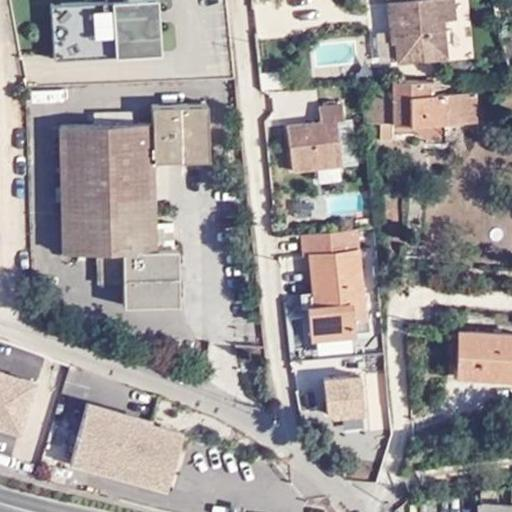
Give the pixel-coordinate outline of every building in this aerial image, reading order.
[(162,55),(159,0),(129,3),(128,0),(107,0),(108,4),(54,8),(57,62),(162,55)] [(389,0),(390,4),(391,19),(395,19),(397,43),(399,63),(447,58),(444,21),(456,20),(454,0),(389,0)] [(448,122),(447,94),(432,94),(431,84),(397,85),(397,96),(377,97),(377,123),(384,123),(393,123),(448,122)] [(480,93),(447,94),(448,122),(480,121),(480,93)] [(153,125),(61,129),(63,256),(108,254),(124,254),(125,275),(126,309),(181,307),(178,251),(158,252),(154,164),(211,161),(209,106),(152,109),(153,125)] [(336,210),(337,220),(354,218),(353,208),(357,207),(346,108),(296,111),(305,213),(336,210)] [(393,140),(393,123),(384,123),(384,140),(393,140)] [(413,168),(389,163),(386,179),(409,183),(413,168)] [(359,229),(303,234),(304,254),(310,254),(316,303),(310,304),(314,339),(357,336),(355,319),(366,318),(359,229)] [(124,254),(108,254),(109,276),(125,275),(124,254)] [(288,256),(290,278),(309,277),(307,254),(288,256)] [(477,365),(476,370),(511,372),(511,331),(460,326),(456,363),(477,365)] [(36,358),(0,345),(0,420),(3,422),(4,423),(7,416),(36,358)] [(189,439),(87,412),(73,465),(175,492),(187,447),(189,439)]
